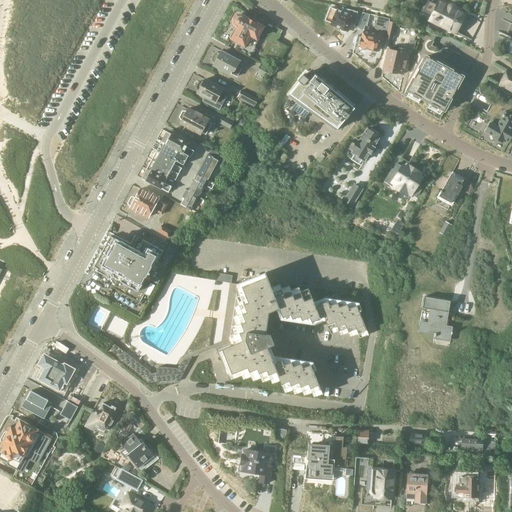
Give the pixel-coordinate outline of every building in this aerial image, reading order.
[(386,4),(377,0),(374,0),(371,7),(383,10),(386,4)] [(439,24),(455,32),(457,33),(466,15),(459,11),(457,12),(457,13),(454,11),(455,10),(454,7),(451,5),(449,6),(439,1),(437,5),(435,5),(432,7),(430,10),(430,14),(432,15),(431,17),(435,19),(437,21),(437,20),(441,22),(440,24),(439,24)] [(358,25),(363,13),(357,11),(356,16),(350,13),(349,15),(336,10),(334,15),(333,14),(332,15),(330,14),(326,15),(325,20),(326,23),(329,24),(340,28),(340,31),(343,32),(346,31),(347,31),(351,22),(358,25)] [(363,13),(358,25),(356,27),(363,30),(367,17),(369,18),(370,14),(363,13)] [(231,39),(251,49),(263,27),(242,16),(239,15),(237,15),(236,16),(234,17),(233,19),(232,21),(232,23),(233,24),(234,26),(235,27),(237,28),(231,39)] [(389,19),(379,17),(378,16),(374,30),(368,29),(367,33),(363,31),(362,37),(360,36),(360,37),(357,36),(354,38),(353,43),(354,45),(358,46),(370,49),(371,52),(373,52),(375,50),(377,51),(379,41),(383,42),(384,34),(386,35),(389,19)] [(392,39),(395,23),(389,22),(385,38),(392,39)] [(270,52),(282,58),(288,47),(277,40),(270,52)] [(403,74),(408,52),(400,50),(400,52),(388,50),(383,70),(387,70),(387,71),(389,71),(389,73),(394,74),(394,73),(396,73),(397,73),(403,74)] [(215,63),(213,65),(233,76),(233,75),(237,77),(241,69),(236,66),(239,62),(221,52),(220,54),(216,53),(214,55),(212,58),(212,61),(215,63)] [(407,90),(422,98),(429,102),(429,103),(444,110),(458,84),(457,83),(459,80),(460,80),(462,77),(432,60),(425,57),(407,90)] [(261,65),(257,72),(268,79),(272,72),(261,65)] [(500,85),(496,93),(507,100),(510,94),(511,94),(511,72),(508,70),(499,85),(500,85)] [(296,101),(296,102),(291,109),(304,119),(310,111),(337,131),(350,115),(350,114),(354,108),(315,75),(309,81),(308,80),(303,75),(298,81),(287,94),(296,101)] [(199,82),(196,88),(198,91),(199,91),(198,94),(205,97),(203,101),(219,110),(222,106),(229,93),(223,90),(223,89),(205,80),(204,82),(202,81),(199,82)] [(257,99),(241,90),(238,96),(246,101),(245,103),(253,107),(257,99)] [(207,122),(208,120),(202,117),(203,115),(196,111),(195,113),(188,109),(187,111),(182,111),(179,117),(182,121),(180,123),(188,127),(188,129),(193,132),(195,130),(201,134),(201,132),(204,134),(210,123),(207,122)] [(511,114),(505,111),(497,126),(490,123),(485,132),(493,136),(492,137),(494,138),(493,139),(500,143),(501,142),(502,143),(504,139),(508,141),(511,135),(511,114)] [(233,122),(222,117),(219,123),(229,128),(233,122)] [(371,128),(369,130),(367,129),(359,141),(354,139),(348,148),(353,151),(352,152),(364,161),(369,153),(370,154),(374,148),(373,147),(379,137),(377,135),(378,133),(371,128)] [(161,142),(187,156),(190,157),(193,151),(186,147),(187,144),(166,132),(161,142)] [(161,142),(156,151),(175,161),(177,157),(184,161),(187,156),(161,142)] [(156,151),(151,160),(178,174),(181,168),(173,164),(175,161),(156,151)] [(196,175),(207,181),(216,165),(221,168),(226,159),(210,151),(208,154),(207,154),(196,175)] [(151,160),(147,169),(166,179),(168,176),(175,180),(178,174),(151,160)] [(390,173),(389,175),(394,178),(391,183),(394,185),(393,187),(406,195),(408,193),(411,195),(411,194),(416,196),(417,194),(419,194),(421,190),(420,189),(422,187),(418,184),(421,178),(419,176),(421,173),(406,164),(405,167),(402,166),(397,163),(393,169),(391,169),(390,171),(390,173)] [(166,179),(147,169),(142,179),(168,193),(172,187),(164,183),(166,179)] [(449,207),(456,194),(457,195),(462,186),(460,185),(464,178),(462,180),(451,174),(452,172),(441,191),(440,190),(439,192),(440,193),(436,200),(437,200),(438,199),(449,205),(448,207),(449,207)] [(194,180),(205,186),(207,181),(196,175),(194,180)] [(191,186),(202,192),(205,186),(194,180),(191,186)] [(351,206),(362,189),(354,185),(343,202),(351,206)] [(202,192),(191,186),(188,191),(185,190),(199,197),(202,192)] [(130,208),(148,218),(154,207),(157,208),(155,212),(162,215),(168,204),(161,201),(160,202),(158,201),(159,199),(140,189),(135,198),(133,197),(131,198),(128,203),(128,205),(131,206),(130,208)] [(199,197),(185,190),(181,197),(184,199),(181,205),(192,211),(199,197)] [(397,220),(390,230),(394,232),(392,234),(395,236),(403,224),(397,220)] [(445,236),(451,225),(445,222),(440,233),(445,236)] [(161,226),(158,232),(168,237),(171,232),(161,226)] [(96,263),(94,267),(95,269),(96,271),(97,272),(99,273),(100,274),(102,275),(104,276),(105,277),(107,277),(109,278),(111,278),(113,278),(138,292),(148,274),(153,276),(151,280),(158,284),(167,266),(158,261),(163,251),(143,240),(137,251),(131,247),(131,248),(124,244),(115,239),(115,240),(110,237),(96,263)] [(310,364),(302,368),(300,363),(292,366),(290,362),(283,365),(281,360),(273,363),(267,347),(273,345),(269,335),(265,334),(268,312),(279,309),(283,318),(290,315),(292,320),(300,316),(302,321),(310,318),(311,322),(324,317),(329,330),(337,327),(339,331),(346,328),(348,332),(356,329),(358,334),(366,331),(367,335),(368,335),(356,305),(348,308),(346,301),(325,298),(315,302),(310,290),(302,294),(300,289),(293,292),(290,287),(283,290),(280,286),(274,289),(265,273),(236,285),(237,287),(229,342),(216,348),(226,376),(239,371),(241,375),(249,372),(251,377),(258,373),(260,378),(268,375),(270,379),(278,376),(283,389),(290,386),(292,390),(300,387),(302,392),(310,388),(312,393),(319,390),(321,394),(322,394),(310,364)] [(434,335),(434,339),(435,337),(450,339),(451,334),(452,335),(452,332),(451,332),(452,327),(446,326),(447,319),(444,318),(445,312),(448,313),(448,312),(446,312),(447,302),(450,302),(450,301),(424,297),(422,308),(433,310),(431,323),(420,321),(418,333),(434,335)] [(157,384),(179,382),(191,358),(191,357),(182,361),(177,369),(176,369),(158,367),(156,370),(156,373),(151,374),(149,372),(150,372),(113,344),(107,352),(148,383),(156,382),(157,384)] [(40,376),(39,378),(41,379),(62,391),(72,374),(73,371),(72,370),(71,371),(67,369),(68,368),(63,365),(62,367),(46,357),(41,366),(47,369),(45,371),(44,370),(43,371),(44,372),(42,378),(40,376)] [(77,388),(74,395),(82,400),(85,393),(90,384),(82,380),(81,379),(76,388),(77,388)] [(40,415),(45,418),(53,402),(48,399),(49,398),(46,397),(32,390),(32,391),(28,398),(23,406),(40,415)] [(63,415),(74,421),(81,408),(70,402),(63,415)] [(88,426),(95,430),(97,427),(105,431),(108,425),(109,425),(110,426),(111,425),(120,408),(112,404),(111,408),(102,403),(97,413),(95,412),(88,426)] [(4,445),(3,446),(0,452),(0,461),(3,463),(6,462),(8,463),(8,465),(16,470),(13,477),(27,485),(31,478),(21,473),(25,466),(20,464),(24,457),(32,462),(47,433),(33,426),(33,427),(22,421),(20,424),(14,421),(8,432),(7,431),(4,432),(0,438),(0,440),(2,444),(4,445)] [(276,438),(284,439),(286,431),(277,429),(276,438)] [(357,445),(367,445),(368,430),(358,430),(357,445)] [(139,468),(154,456),(152,454),(153,453),(150,448),(148,450),(143,443),(141,445),(138,442),(139,441),(133,434),(122,444),(126,449),(121,453),(125,458),(129,456),(139,468)] [(410,443),(431,443),(431,439),(426,439),(426,434),(410,434),(410,443)] [(314,474),(309,474),(309,483),(314,483),(315,476),(316,474),(330,475),(331,464),(345,465),(346,447),(342,447),(343,436),(333,436),(332,446),(310,445),(309,466),(315,467),(314,474)] [(476,443),(476,439),(461,438),(461,446),(467,446),(467,450),(481,451),(482,449),(494,450),(494,442),(482,440),(482,444),(476,443)] [(261,472),(260,482),(268,483),(271,467),(274,467),(275,464),(271,463),(273,449),(267,448),(266,454),(243,450),(241,469),(261,472)] [(122,469),(121,470),(117,468),(112,476),(117,478),(116,479),(123,483),(130,487),(137,490),(143,480),(122,469)] [(370,497),(391,499),(393,471),(372,469),(368,469),(367,478),(372,479),(370,497)] [(404,501),(407,501),(410,501),(411,498),(415,498),(414,502),(425,503),(427,475),(408,473),(406,493),(404,493),(404,501)] [(464,497),(478,497),(484,497),(484,485),(480,485),(480,483),(478,483),(478,477),(456,476),(456,486),(453,488),(453,492),(456,494),(464,494),(464,497)] [(148,511),(152,506),(128,493),(121,506),(125,508),(122,511),(148,511)]
